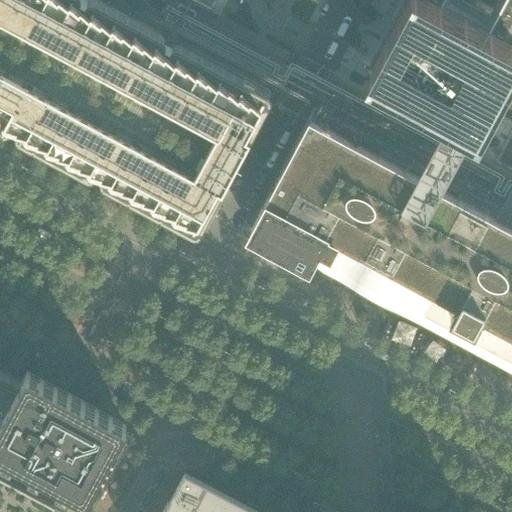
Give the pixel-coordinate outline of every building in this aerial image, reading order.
[(102,8),(87,0),(0,0),(0,114),(3,116),(2,118),(4,119),(24,129),(23,130),(26,131),(27,129),(45,139),(44,141),(47,142),(48,141),(55,144),(66,150),(65,152),(68,154),(69,152),(87,162),(86,163),(89,165),(89,164),(108,174),(108,175),(124,184),(129,186),(129,188),(130,188),(131,187),(150,197),(153,199),(171,209),(174,210),(181,214),(184,216),(187,210),(195,215),(192,220),(199,224),(227,169),(267,97),(245,85),(192,56),(130,23),(102,8)] [(475,121),(511,51),(511,0),(402,0),(369,64),(450,108),(474,121),(475,121)] [(511,226),(495,217),(451,193),(436,185),(310,118),(250,229),(392,306),(497,362),(511,370),(511,226)] [(0,409),(1,410),(18,379),(18,378),(0,368),(0,409)] [(0,453),(96,506),(132,441),(131,441),(119,434),(126,422),(27,369),(21,380),(19,379),(18,379),(1,410),(0,411),(0,453)] [(0,411),(1,410),(0,409),(0,511),(92,511),(97,505),(0,452),(0,411)] [(262,511),(185,471),(162,511),(262,511)]
